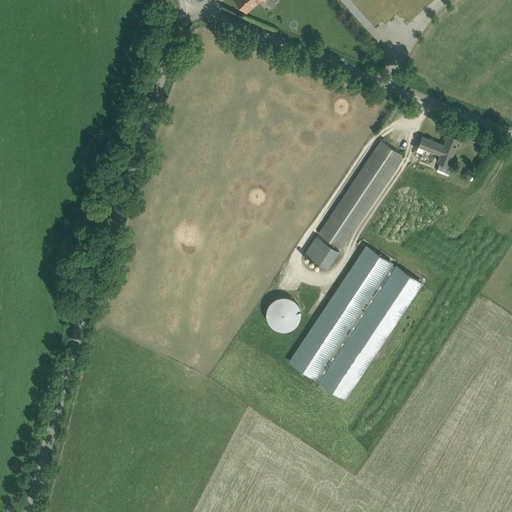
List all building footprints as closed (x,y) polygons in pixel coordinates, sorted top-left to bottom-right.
[(278,0),(278,1),(291,14),(306,0),(236,0),(246,10),(257,0),(278,0)] [(449,164),(459,137),(448,133),(444,144),(422,136),(419,145),(441,153),(438,160),(440,161),(437,168),(449,172),(452,165),(449,164)] [(381,139),(319,232),(340,247),(403,154),(381,139)] [(305,252),(308,254),(327,266),(339,250),(316,234),(305,252)] [(291,357),(323,379),(347,395),(423,282),(366,244),(291,357)] [(299,327),(298,296),(270,297),(271,328),(299,327)]
